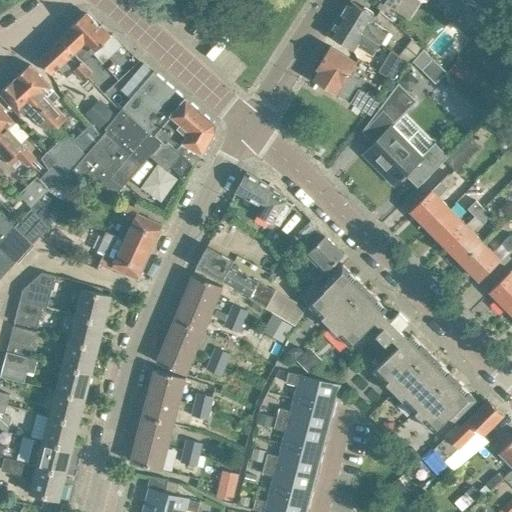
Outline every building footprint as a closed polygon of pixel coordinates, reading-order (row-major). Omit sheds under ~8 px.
[(388,31),(372,21),(376,16),(350,0),(340,17),(381,43),(388,31)] [(419,0),(383,0),(409,17),(420,0),(419,0)] [(122,45),(112,33),(110,34),(103,26),(102,25),(100,25),(100,26),(88,14),(87,13),(85,14),(75,20),(72,24),(69,28),(70,28),(60,37),(83,62),(83,61),(93,52),(103,63),(122,45)] [(381,43),(340,17),(329,35),(346,46),(354,51),(357,45),(373,55),(381,43)] [(83,62),(60,37),(37,58),(52,74),(59,68),(67,76),(74,70),(83,79),(92,71),(83,61),(83,62)] [(410,39),(399,53),(408,60),(410,61),(421,47),(410,39)] [(357,62),(330,46),(317,68),(320,70),(314,80),(347,100),(359,80),(350,74),(357,62)] [(413,61),(435,83),(446,72),(423,50),(413,61)] [(459,56),(448,67),(465,83),(475,71),(459,56)] [(144,63),(121,89),(131,98),(153,72),(144,63)] [(510,86),(511,84),(511,63),(500,75),(510,86)] [(60,96),(51,87),(30,64),(14,78),(53,120),(58,126),(67,118),(53,102),(60,96)] [(86,154),(71,172),(115,193),(130,176),(146,158),(149,155),(165,169),(180,153),(184,157),(193,164),(203,153),(215,131),(214,123),(186,98),(185,98),(154,71),(153,72),(131,98),(122,107),(116,115),(105,129),(106,131),(102,136),(86,154)] [(53,120),(14,78),(0,91),(0,93),(21,116),(27,110),(44,128),(53,120)] [(399,85),(380,108),(395,123),(417,101),(399,85)] [(379,101),(359,89),(350,102),(371,115),(379,101)] [(101,98),(86,112),(100,127),(115,113),(101,98)] [(36,158),(8,127),(15,121),(0,105),(0,136),(16,154),(20,158),(27,166),(36,158)] [(89,122),(71,138),(77,144),(86,154),(102,136),(89,122)] [(421,157),(390,126),(379,138),(364,152),(395,183),(402,177),(403,179),(407,175),(418,187),(444,160),(449,156),(448,156),(436,143),(421,157)] [(455,172),(480,147),(469,135),(448,156),(449,156),(444,160),(455,172)] [(16,154),(0,136),(0,153),(7,162),(16,154)] [(77,144),(58,162),(66,171),(69,174),(71,172),(86,154),(77,144)] [(16,154),(7,162),(11,166),(20,158),(16,154)] [(57,161),(39,178),(50,189),(66,171),(58,162),(57,161)] [(66,171),(50,189),(64,199),(75,180),(69,174),(66,171)] [(293,204),(271,192),(273,187),(247,172),(236,191),(261,206),(257,213),(280,226),(284,218),(285,218),(293,204)] [(456,181),(448,173),(440,181),(447,189),(456,181)] [(39,178),(37,176),(19,194),(32,208),(40,199),(50,189),(39,178)] [(428,228),(449,207),(432,189),(425,196),(410,210),(428,228)] [(485,206),(495,196),(487,189),(467,209),(474,217),(485,206)] [(32,208),(31,208),(35,212),(49,225),(63,211),(40,199),(32,208)] [(150,251),(162,225),(138,214),(139,210),(126,204),(121,215),(133,220),(125,239),(150,251)] [(485,206),(474,217),(482,225),(492,214),(485,206)] [(445,245),(466,224),(449,207),(428,228),(445,245)] [(33,244),(49,225),(35,212),(31,208),(15,226),(33,244)] [(0,241),(6,235),(14,227),(0,211),(0,241)] [(293,237),(278,252),(283,262),(301,244),(318,227),(310,220),(293,237)] [(483,241),(474,232),(466,224),(445,245),(462,262),(483,241)] [(33,244),(15,226),(14,227),(6,235),(24,253),(33,244)] [(318,227),(301,244),(308,252),(309,251),(319,261),(308,272),(316,281),(330,268),(344,254),(325,235),(318,227)] [(24,253),(6,235),(0,241),(0,246),(15,262),(24,253)] [(493,266),(511,247),(511,237),(510,235),(493,251),(483,241),(462,262),(479,280),(493,266)] [(138,278),(150,251),(125,239),(116,236),(108,255),(104,253),(99,264),(112,270),(113,266),(138,278)] [(15,262),(0,246),(0,265),(6,272),(15,262)] [(257,282),(230,266),(234,260),(225,255),(207,246),(196,266),(214,275),(223,281),(223,280),(249,296),(248,298),(265,308),(275,291),(258,281),(257,282)] [(391,320),(383,312),(387,309),(343,264),(321,285),(325,289),(310,305),(350,346),(375,321),(383,328),(376,335),(386,344),(392,338),(399,345),(374,370),(434,431),(449,416),(454,420),(475,398),(411,333),(408,337),(401,329),(408,322),(399,312),(391,320)] [(507,308),(511,303),(511,270),(511,269),(490,291),(507,308)] [(47,307),(55,275),(42,272),(23,289),(20,300),(44,306),(47,307)] [(213,308),(222,286),(193,274),(184,296),(213,308)] [(104,322),(110,296),(83,289),(76,315),(104,322)] [(204,330),(213,308),(184,296),(175,318),(204,330)] [(38,327),(44,306),(20,300),(15,321),(34,326),(38,327)] [(243,321),(248,311),(232,304),(228,315),(243,321)] [(274,313),(264,329),(284,340),(293,324),(274,313)] [(97,347),(104,322),(76,315),(70,340),(97,347)] [(239,332),(243,321),(228,315),(223,325),(239,332)] [(195,352),(204,330),(175,318),(166,340),(195,352)] [(31,357),(37,331),(33,330),(13,325),(7,351),(31,357)] [(91,373),(97,347),(70,340),(64,366),(91,373)] [(186,374),(195,352),(166,340),(157,362),(186,374)] [(294,346),(289,351),(297,359),(305,351),(300,346),(294,346)] [(226,364),(230,354),(215,347),(210,358),(226,364)] [(310,347),(297,359),(310,372),(323,359),(310,347)] [(37,359),(31,357),(7,351),(0,376),(23,382),(26,371),(33,373),(37,359)] [(221,375),(226,364),(210,358),(206,368),(221,375)] [(84,398),(91,373),(64,366),(57,391),(84,398)] [(179,400),(185,377),(154,369),(148,392),(179,400)] [(333,408),(339,385),(289,372),(286,382),(298,385),(294,398),(333,408)] [(10,394),(0,391),(0,403),(7,405),(10,394)] [(78,423),(84,398),(57,391),(51,416),(78,423)] [(174,423),(179,400),(148,392),(143,415),(174,423)] [(210,408),(213,396),(196,392),(193,404),(210,408)] [(327,431),(333,408),(294,398),(291,411),(279,408),(277,418),(327,431)] [(488,441),(483,435),(503,415),(489,400),(474,414),(451,438),(446,436),(433,448),(453,470),(488,441)] [(4,417),(7,405),(0,403),(0,430),(0,431),(7,432),(11,419),(4,417)] [(208,419),(210,408),(193,404),(191,415),(208,419)] [(262,414),(260,423),(270,426),(273,417),(262,414)] [(168,446),(174,423),(143,415),(137,438),(168,446)] [(71,449),(78,423),(51,416),(45,442),(71,449)] [(321,454),(327,431),(277,418),(274,428),(286,431),(283,444),(321,454)] [(395,421),(385,421),(386,431),(395,431),(395,421)] [(511,463),(511,436),(507,431),(493,446),(511,463)] [(162,469),(168,446),(137,438),(131,462),(162,469)] [(65,474),(71,449),(45,442),(35,439),(28,464),(65,474)] [(200,454),(202,443),(184,439),(182,451),(200,454)] [(316,476),(321,454),(283,444),(279,456),(267,453),(265,463),(316,476)] [(413,446),(404,455),(412,464),(422,455),(413,446)] [(254,448),(251,459),(261,462),(263,463),(266,451),(254,448)] [(197,466),(200,454),(182,451),(179,462),(197,466)] [(59,499),(65,474),(28,464),(4,458),(1,470),(26,476),(23,490),(39,494),(59,499)] [(310,499),(316,476),(265,463),(262,473),(274,476),(271,489),(310,499)] [(223,469),(217,496),(233,500),(240,473),(223,469)] [(498,472),(487,482),(493,488),(504,478),(498,472)] [(246,475),(244,480),(255,483),(256,478),(246,475)] [(400,479),(392,488),(403,498),(411,489),(400,479)] [(176,495),(179,483),(168,480),(164,492),(176,495)] [(486,484),(479,490),(485,496),(491,490),(486,484)] [(467,491),(456,501),(464,510),(475,500),(482,494),(474,485),(467,491)] [(200,501),(190,499),(176,495),(164,492),(150,488),(144,511),(147,511),(186,511),(187,509),(198,511),(200,501)] [(264,511),(306,511),(310,499),(271,489),(268,501),(256,498),(253,509),(264,511)] [(242,494),(240,504),(250,506),(252,496),(242,494)]
